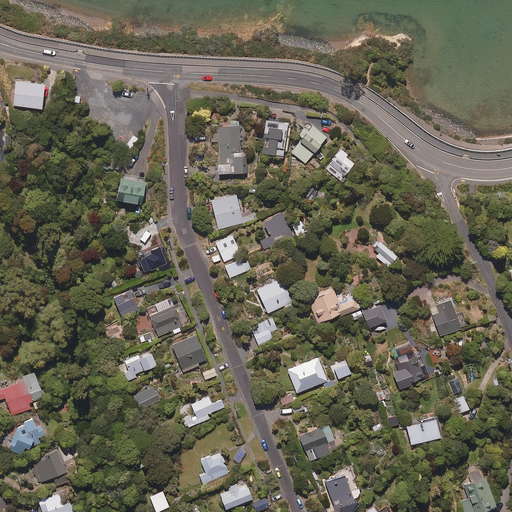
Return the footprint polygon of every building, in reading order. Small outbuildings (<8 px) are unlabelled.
[(44,81),(15,79),(14,104),(43,105),(44,81)] [(283,118),(261,116),(258,150),(272,151),(271,154),(280,155),(281,149),(285,149),(288,121),(283,121),(283,118)] [(238,147),(237,119),(227,119),(227,122),(216,123),(217,161),(215,162),(216,171),(245,170),(244,147),(238,147)] [(325,134),(310,122),(289,150),(305,161),(325,134)] [(346,152),(337,146),(323,166),(339,178),(352,160),(344,154),(346,152)] [(122,171),(119,184),(124,186),(121,198),(137,202),(139,190),(145,192),(149,177),(122,171)] [(316,189),(306,182),(300,192),(309,199),(316,189)] [(241,214),(234,190),(208,197),(216,227),(253,217),(252,212),(241,214)] [(292,235),(279,209),(261,218),(267,232),(258,237),(263,249),(292,235)] [(231,232),(213,241),(222,260),(240,252),(231,232)] [(396,254),(375,238),(366,249),(387,265),(396,254)] [(159,265),(161,270),(172,266),(164,243),(137,253),(144,270),(159,265)] [(246,254),(223,265),(229,278),(252,267),(246,254)] [(262,268),(255,272),(258,279),(265,275),(262,268)] [(278,274),(253,286),(267,313),(291,300),(278,274)] [(122,317),(139,311),(132,292),(141,288),(139,284),(113,294),(122,317)] [(335,295),(331,286),(306,296),(316,319),(341,309),(342,312),(358,306),(351,289),(335,295)] [(180,326),(184,325),(171,294),(145,305),(157,334),(172,328),(174,333),(182,329),(180,326)] [(385,318),(378,302),(350,313),(353,319),(363,315),(367,326),(385,318)] [(440,335),(460,326),(451,305),(447,307),(444,302),(429,309),(440,335)] [(276,327),(271,316),(249,325),(257,344),(271,338),(268,331),(276,327)] [(206,358),(196,332),(172,341),(183,370),(199,364),(198,361),(206,358)] [(417,356),(410,341),(391,349),(399,368),(391,371),(398,388),(411,382),(410,379),(424,374),(417,356)] [(157,362),(151,349),(140,354),(139,352),(124,359),(132,377),(136,375),(135,372),(157,362)] [(326,379),(316,355),(286,368),(295,391),(326,379)] [(217,374),(214,366),(203,370),(205,377),(217,374)] [(38,396),(44,393),(34,369),(23,374),(23,375),(15,379),(16,381),(0,387),(0,397),(5,396),(12,413),(31,405),(29,399),(32,398),(35,407),(41,404),(38,396)] [(461,389),(457,377),(449,380),(453,392),(461,389)] [(161,400),(153,383),(133,393),(142,410),(161,400)] [(384,397),(385,397),(382,389),(374,392),(378,400),(384,397)] [(293,399),(290,392),(278,396),(282,404),(293,399)] [(191,413),(183,416),(186,425),(194,422),(199,421),(211,417),(208,411),(224,405),(221,398),(212,402),(209,394),(191,401),(196,414),(192,416),(191,413)] [(468,408),(463,395),(455,398),(460,411),(468,408)] [(378,400),(377,400),(380,408),(388,405),(384,397),(378,400)] [(305,411),(302,403),(291,407),(294,415),(305,411)] [(45,430),(40,419),(37,421),(33,414),(25,418),(24,422),(16,425),(9,448),(22,452),(25,442),(32,445),(41,439),(38,433),(45,430)] [(439,433),(434,415),(404,424),(410,442),(439,433)] [(337,448),(327,422),(298,434),(308,460),(337,448)] [(69,467),(59,445),(28,460),(38,482),(69,467)] [(228,470),(220,449),(200,457),(206,471),(200,473),(202,480),(228,470)] [(472,511),(494,504),(481,468),(469,472),(473,483),(465,486),(469,497),(461,500),(465,511),(472,511)] [(352,500),(343,475),(324,481),(333,507),(352,500)] [(238,485),(236,481),(228,484),(230,487),(220,491),(228,510),(239,505),(237,501),(253,495),(247,481),(238,485)] [(75,511),(65,485),(37,496),(43,511),(48,509),(49,511),(75,511)] [(163,489),(150,493),(156,511),(169,506),(163,489)] [(269,505),(265,496),(251,502),(255,511),(269,505)]
